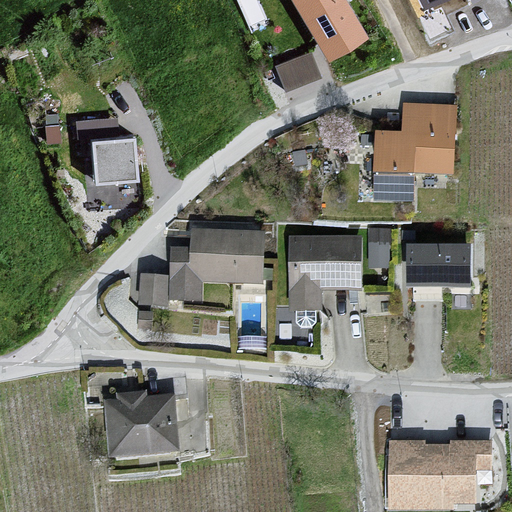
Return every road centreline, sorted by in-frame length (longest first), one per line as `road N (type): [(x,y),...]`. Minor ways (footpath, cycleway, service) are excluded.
road 1 (residential): [(511,38),(307,108),(237,147),(93,288),(68,328),(64,359)]
road 2 (residential): [(64,359),(511,388)]
